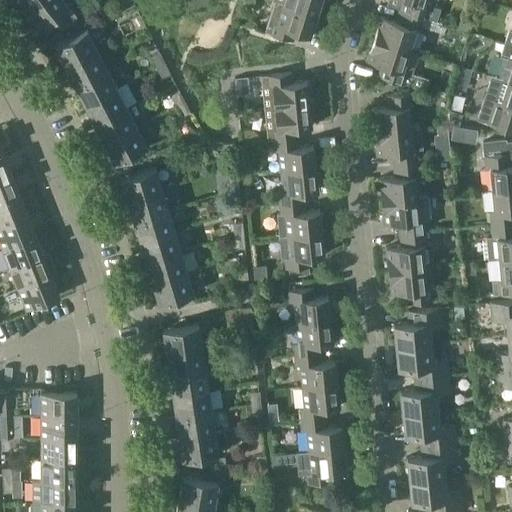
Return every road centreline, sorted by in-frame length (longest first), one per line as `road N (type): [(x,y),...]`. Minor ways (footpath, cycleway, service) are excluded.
road 1 (residential): [(382,511),(337,54),(354,0)]
road 2 (residential): [(102,331),(58,192),(0,73)]
road 3 (residential): [(117,511),(117,426),(102,331)]
